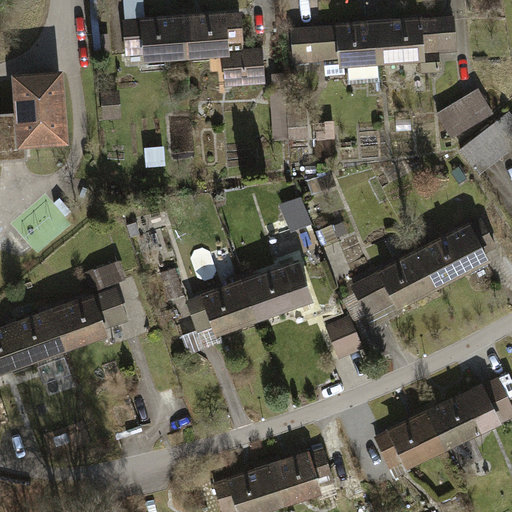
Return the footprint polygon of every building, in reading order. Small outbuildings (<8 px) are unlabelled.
[(143,0),(120,0),(123,66),(144,65),(145,72),(187,70),(186,16),(169,16),(170,26),(144,26),(143,0)] [(205,15),(186,16),(187,70),(216,70),(217,94),(263,93),(262,56),(242,56),(241,22),(205,23),(205,15)] [(369,22),(295,24),(297,62),(327,61),(328,85),(350,84),(350,73),(384,71),(383,16),(369,17),(369,22)] [(383,16),(384,71),(421,70),(421,77),(444,76),(443,54),(462,53),(460,20),(399,22),(398,16),(383,16)] [(15,94),(18,132),(0,133),(0,183),(33,180),(33,169),(72,167),(67,91),(15,94)] [(497,130),(479,105),(440,131),(458,157),(497,130)] [(125,107),(111,107),(112,136),(126,136),(125,107)] [(284,117),(276,117),(277,153),(285,153),(284,117)] [(305,132),(294,132),(294,156),(306,156),(305,132)] [(511,153),(502,139),(464,165),(480,188),(511,165),(511,153)] [(52,193),(17,221),(42,251),(76,222),(52,193)] [(420,260),(444,309),(497,283),(492,273),(507,265),(492,236),(441,261),(437,252),(420,260)] [(402,330),(444,309),(420,260),(406,267),(411,276),(343,309),(357,337),(368,332),(378,351),(406,338),(402,330)] [(52,325),(70,375),(154,345),(139,301),(130,304),(122,282),(86,295),(94,317),(68,327),(65,320),(52,325)] [(245,293),(262,345),(300,332),(302,337),(318,332),(302,282),(260,296),(258,289),(245,293)] [(172,314),(187,309),(179,285),(164,290),(172,314)] [(222,358),(262,345),(245,293),(231,297),(233,305),(191,319),(208,370),(224,365),(222,358)] [(0,399),(70,375),(52,325),(38,330),(40,337),(0,351),(0,399)] [(328,341),(344,373),(363,364),(348,332),(328,341)] [(438,421),(427,427),(451,473),(491,452),(486,443),(499,437),(483,405),(441,426),(438,421)] [(132,406),(118,408),(121,431),(135,429),(132,406)] [(411,492),(451,473),(427,427),(414,433),(417,438),(378,457),(393,487),(406,481),(411,492)] [(274,476),(285,511),(329,511),(331,511),(328,501),(341,497),(330,464),(289,477),(287,472),(274,476)] [(285,511),(274,476),(263,479),(265,485),(217,500),(221,511),(285,511)] [(77,511),(73,501),(65,504),(67,511),(77,511)]
